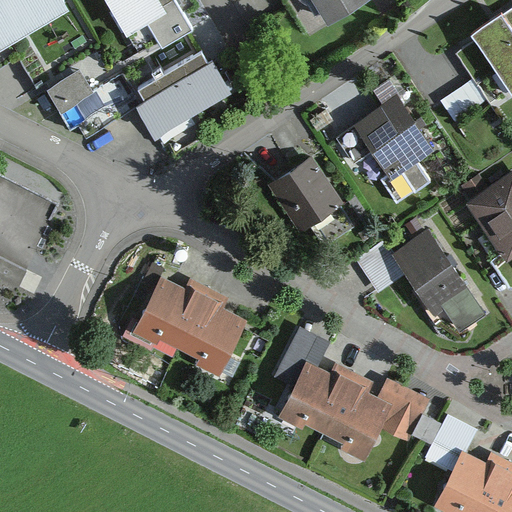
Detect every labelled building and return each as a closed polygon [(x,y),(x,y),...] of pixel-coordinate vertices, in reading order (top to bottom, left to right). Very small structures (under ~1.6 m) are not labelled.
[(0,0),(0,45),(65,8),(60,0),(0,0)] [(173,0),(105,0),(127,33),(175,3),(173,0)] [(313,0),(327,22),(363,0),(313,0)] [(511,9),(470,37),(511,101),(511,100),(511,9)] [(228,91),(207,57),(133,103),(154,137),(228,91)] [(394,101),(352,130),(387,181),(430,152),(394,101)] [(309,163),(270,190),(303,239),(343,212),(309,163)] [(511,182),(465,216),(499,264),(511,254),(511,182)] [(432,237),(395,261),(440,329),(453,321),(460,332),(484,316),(432,237)] [(0,272),(24,281),(28,267),(0,256),(0,272)] [(177,282),(162,274),(130,337),(217,382),(250,319),(235,312),(177,282)] [(338,378),(304,361),(275,420),(364,464),(382,428),(412,443),(429,410),(343,367),(338,378)] [(511,511),(511,474),(466,452),(439,506),(451,511),(511,511)]
